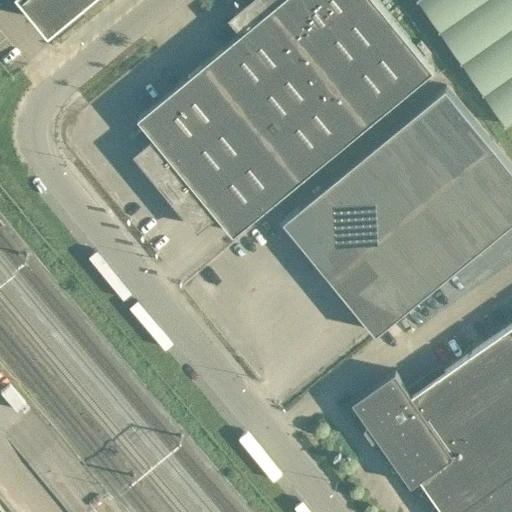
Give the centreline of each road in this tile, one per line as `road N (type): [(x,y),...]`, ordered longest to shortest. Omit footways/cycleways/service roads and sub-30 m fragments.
road 1 (unclassified): [(339,511),(45,156)]
road 2 (unclassified): [(37,125),(53,89),(164,0)]
